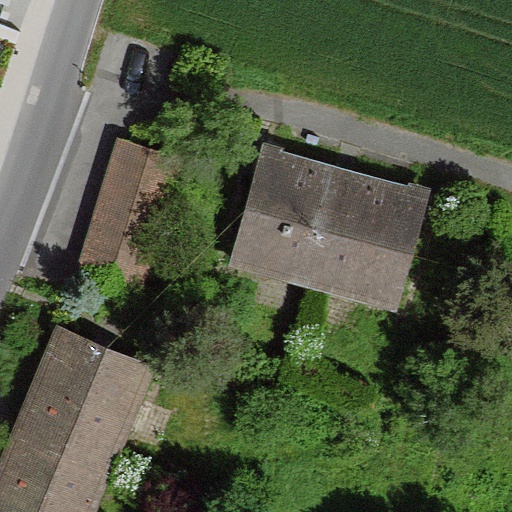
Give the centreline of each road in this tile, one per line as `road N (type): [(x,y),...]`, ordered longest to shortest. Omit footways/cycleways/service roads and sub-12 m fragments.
road 1 (unknown): [(64,62),(511,189)]
road 2 (tertiary): [(0,235),(82,0)]
